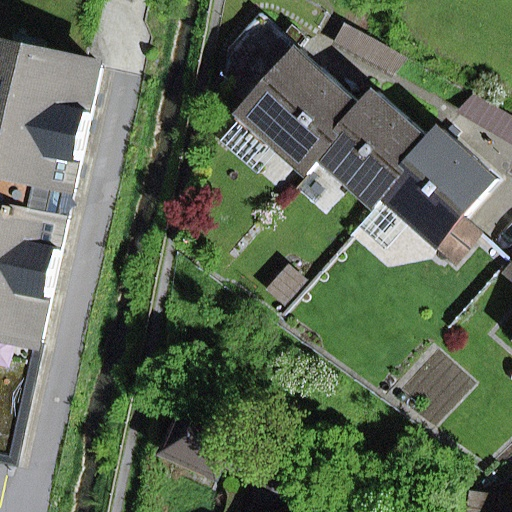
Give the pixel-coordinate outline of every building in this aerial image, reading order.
[(322,159),(368,108),(367,107),(302,49),(310,40),(295,27),(287,36),(264,16),(233,50),(228,87),(248,109),(287,143),(281,150),(310,176),(324,161),(322,159)] [(347,44),(397,71),(403,60),(353,33),(347,44)] [(75,203),(105,67),(0,44),(0,456),(18,461),(75,203)] [(397,71),(410,79),(420,70),(403,60),(397,71)] [(387,197),(436,142),(435,141),(380,92),(367,107),(368,108),(322,159),(324,161),(332,151),(351,169),(343,178),(378,209),(388,198),(387,197)] [(474,98),(461,112),(476,121),(486,104),(474,98)] [(511,132),(511,119),(486,104),(476,121),(508,139),(511,132)] [(245,117),(226,139),(263,171),(281,150),(287,143),(248,109),(243,115),(245,117)] [(502,181),(444,130),(435,141),(436,142),(387,197),(388,198),(396,190),(416,208),(408,217),(415,222),(467,268),(484,249),(490,242),(467,221),(502,181)] [(343,178),(351,169),(332,151),(324,161),(343,178)] [(383,213),(371,227),(393,247),(415,222),(408,217),(416,208),(396,190),(388,198),(378,209),(383,213)] [(511,274),(511,260),(490,242),(484,249),(511,274)] [(288,304),(307,281),(292,268),(272,291),(288,304)] [(167,454),(218,477),(242,425),(191,402),(167,454)] [(474,492),(471,511),(486,511),(488,494),(474,492)]
